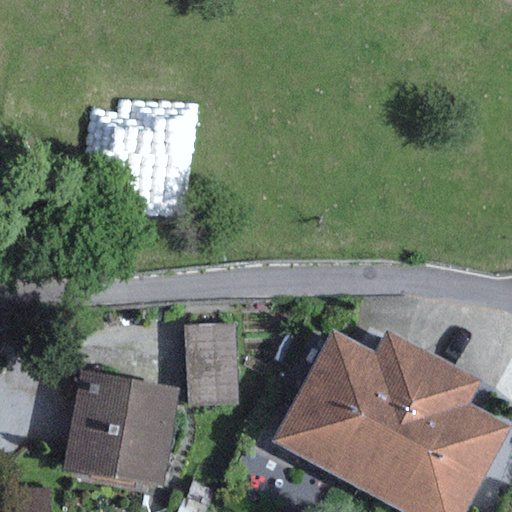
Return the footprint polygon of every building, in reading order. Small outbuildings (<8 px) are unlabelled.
[(81,183),(0,175),(0,219),(77,226),(81,183)] [(229,324),(178,327),(183,409),(234,406),(229,324)] [(359,351),(323,332),(264,442),(357,492),(428,357),(380,332),(367,355),(359,351)] [(474,381),(428,357),(357,492),(395,511),(457,511),(501,428),(460,407),(474,381)] [(170,390),(74,371),(54,471),(150,490),(170,390)]
